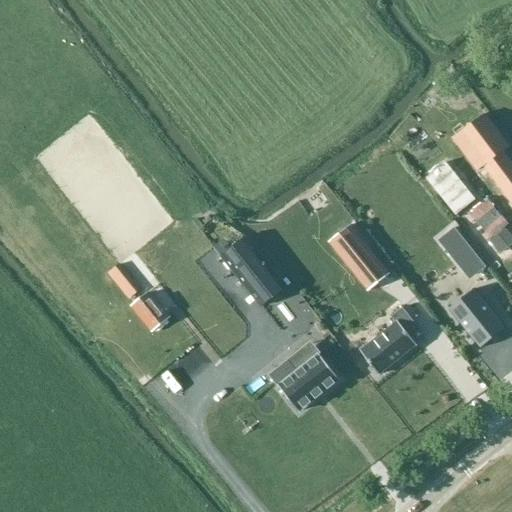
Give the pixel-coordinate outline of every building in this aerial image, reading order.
[(485,115),(459,134),(511,204),(511,164),(503,152),(509,148),(485,115)] [(446,163),(426,179),(455,216),(476,200),(446,162),(446,163)] [(351,224),(330,241),(368,288),(388,272),(351,224)] [(453,229),(439,240),(469,278),(483,267),(453,229)] [(511,236),(506,229),(489,242),(500,254),(511,244),(511,236)] [(246,238),(221,257),(261,307),(286,288),(246,238)] [(139,291),(118,265),(107,274),(128,300),(139,291)] [(474,290),(449,309),(481,349),(505,329),(474,290)] [(154,330),(167,320),(147,295),(134,305),(154,330)] [(393,297),(384,304),(389,311),(399,303),(394,297),(393,297)] [(396,324),(360,352),(379,375),(417,345),(408,335),(417,327),(402,308),(391,317),(396,324)] [(319,355),(298,372),(289,361),(270,376),(299,412),(339,380),(319,355)]
